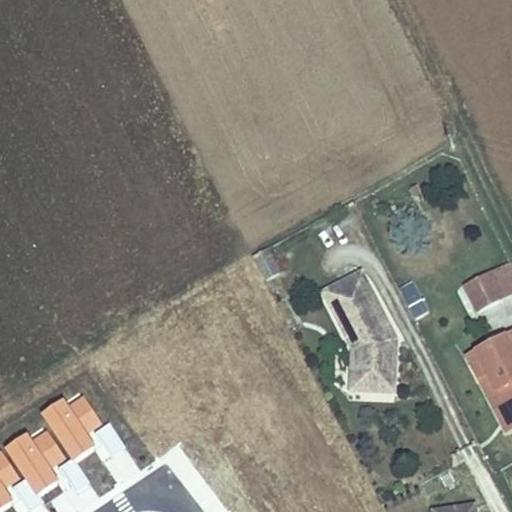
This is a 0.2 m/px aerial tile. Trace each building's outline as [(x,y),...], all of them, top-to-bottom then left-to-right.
[(272,252),(255,258),(264,282),(281,276),(272,252)] [(511,295),(511,268),(509,264),(465,288),(479,313),(511,295)] [(324,291),(354,351),(364,352),(364,377),(396,379),(399,339),(364,271),(324,291)] [(511,336),(473,357),(483,378),(492,373),(511,411),(511,336)] [(364,352),(354,351),(354,353),(352,388),(395,390),(396,379),(364,377),(364,352)] [(511,411),(492,373),(483,378),(511,430),(511,429),(511,411)] [(69,407),(51,418),(78,459),(95,448),(86,434),(101,424),(86,402),(71,411),(69,407)] [(114,426),(101,435),(115,455),(128,447),(114,426)] [(36,436),(19,447),(46,488),(63,477),(53,463),(68,453),(54,431),(39,440),(36,436)] [(0,510),(14,502),(5,488),(20,478),(5,456),(0,459),(0,510)] [(80,461),(67,470),(81,490),(94,482),(80,461)] [(32,482),(19,490),(32,511),(45,503),(32,482)]
